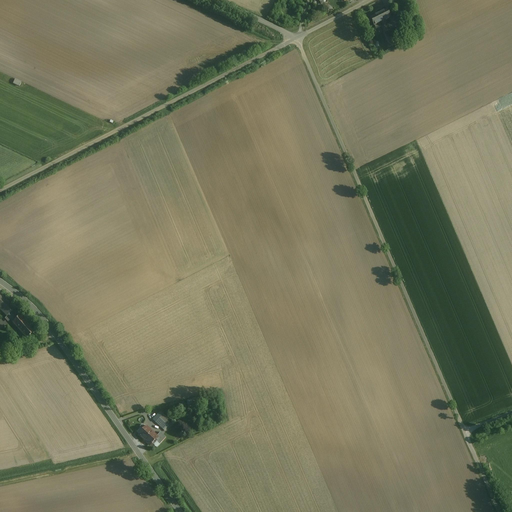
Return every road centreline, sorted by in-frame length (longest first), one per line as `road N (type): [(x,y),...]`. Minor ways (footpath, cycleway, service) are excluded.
road 1 (unclassified): [(296,39),(464,432)]
road 2 (unclassified): [(296,39),(0,190)]
road 3 (unclassified): [(179,511),(49,327),(0,281)]
